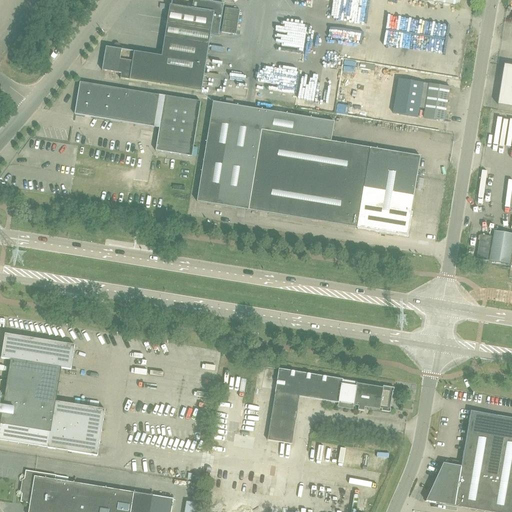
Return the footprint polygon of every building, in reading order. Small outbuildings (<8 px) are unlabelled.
[(224,4),(213,2),(213,0),(193,0),(192,9),(170,5),(162,57),(135,52),(106,47),(102,71),(121,74),(120,79),(202,92),(211,34),(219,36),(224,4)] [(240,11),(225,8),(222,32),(236,35),(240,11)] [(501,89),(498,106),(511,107),(511,66),(505,65),(502,81),(500,81),(499,89),(501,89)] [(399,79),(393,114),(418,118),(419,109),(425,110),(429,84),(399,79)] [(80,82),(75,114),(154,127),(160,128),(165,96),(160,95),(80,82)] [(425,110),(424,118),(444,121),(450,87),(429,84),(425,110)] [(160,128),(156,151),(192,158),(201,102),(165,96),(160,128)] [(213,102),(197,202),(288,217),(387,233),(386,235),(393,236),(393,234),(407,236),(410,216),(411,216),(412,216),(413,212),(411,211),(420,157),(331,142),(334,122),(213,102)] [(56,401),(61,368),(71,369),(75,345),(6,334),(2,358),(11,359),(6,394),(0,393),(0,426),(0,427),(0,429),(0,440),(98,456),(105,409),(56,401)] [(390,413),(394,388),(279,369),(267,440),(292,444),(300,397),(339,403),(338,407),(364,411),(365,409),(390,413)] [(462,467),(444,464),(426,502),(488,511),(511,511),(511,418),(471,412),(462,467)] [(171,511),(174,499),(134,493),(55,480),(56,476),(26,471),(21,502),(30,504),(28,511),(171,511)]
